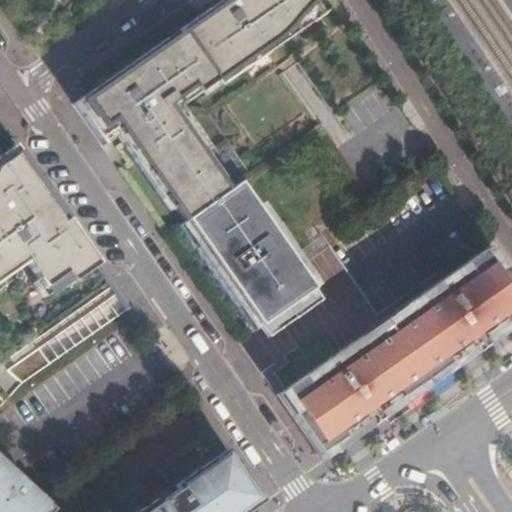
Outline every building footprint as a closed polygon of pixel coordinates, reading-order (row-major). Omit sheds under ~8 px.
[(309,3),(313,0),(222,0),(87,95),(116,136),(110,140),(135,176),(141,172),(168,210),(179,226),(185,221),(229,191),(203,154),(208,151),(177,108),(215,82),(218,87),(319,16),(309,3)] [(73,105),(102,146),(110,140),(116,136),(87,95),(73,105)] [(37,181),(14,147),(9,150),(33,184),(37,181)] [(71,283),(97,266),(80,242),(76,246),(62,224),(41,195),(45,192),(37,181),(33,184),(9,150),(0,156),(0,281),(25,264),(46,295),(68,279),(71,283)] [(163,215),(168,210),(141,172),(135,176),(136,177),(163,215)] [(310,280),(241,182),(229,191),(185,222),(201,245),(195,249),(236,308),(242,304),(259,328),(310,292),(305,284),(310,280)] [(76,246),(80,242),(45,192),(41,195),(62,224),(76,246)] [(185,222),(179,226),(195,249),(201,245),(185,222)] [(276,395),(322,461),(511,327),(511,284),(487,248),(404,305),(409,312),(363,344),(359,338),(276,395)] [(49,299),(71,283),(68,279),(46,295),(49,299)] [(317,303),(310,292),(259,328),(266,338),(317,303)] [(249,511),(263,502),(226,451),(174,487),(177,491),(149,510),(147,506),(137,511),(49,511),(50,511),(0,465),(0,511),(249,511)]
